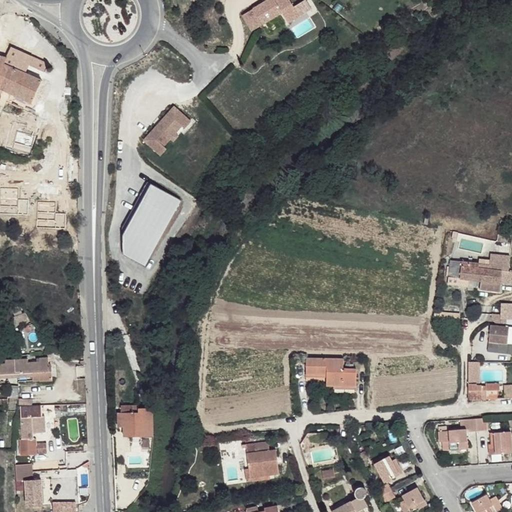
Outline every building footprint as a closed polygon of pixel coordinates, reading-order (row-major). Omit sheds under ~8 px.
[(263,0),(240,14),(250,31),(262,23),(280,12),(285,21),(286,23),(297,16),(288,0),(263,0)] [(13,69),(3,91),(35,106),(45,84),(29,76),(33,68),(36,60),(14,48),(9,58),(6,66),(13,69)] [(2,55),(0,61),(0,107),(3,103),(3,100),(3,98),(3,96),(1,95),(3,91),(13,69),(6,66),(9,58),(2,55)] [(36,60),(33,68),(49,76),(53,68),(36,60)] [(172,106),(142,140),(160,155),(166,148),(163,145),(169,139),(174,133),(180,125),(184,128),(190,121),(172,106)] [(174,133),(169,139),(172,142),(177,136),(174,133)] [(181,204),(151,188),(122,239),(124,259),(147,270),(181,204)] [(497,257),(495,267),(504,269),(505,258),(497,257)] [(459,276),(458,280),(474,281),(475,268),(476,265),(469,264),(469,268),(455,266),(454,275),(459,276)] [(449,265),(447,279),(458,280),(459,276),(454,275),(455,266),(449,265)] [(475,268),(474,281),(490,283),(492,271),(475,268)] [(492,271),(490,283),(500,285),(501,272),(492,271)] [(511,304),(501,304),(501,318),(511,317),(511,304)] [(510,328),(491,328),(491,355),(511,354),(511,345),(510,345),(510,328)] [(306,358),(306,374),(327,374),(327,357),(306,358)] [(327,374),(327,375),(343,376),(344,367),(344,358),(327,357),(327,374)] [(0,374),(48,372),(48,362),(39,362),(27,362),(18,363),(13,363),(4,363),(0,363),(0,374)] [(327,375),(326,386),(355,387),(356,368),(344,367),(343,376),(327,375)] [(503,396),(511,395),(511,382),(503,383),(503,396)] [(465,386),(465,402),(493,401),(493,397),(496,397),(495,390),(472,389),(472,387),(465,386)] [(0,387),(0,416),(8,417),(9,401),(18,401),(19,389),(0,387)] [(23,421),(24,441),(36,441),(36,434),(35,427),(35,419),(44,418),(43,407),(21,409),(23,421)] [(124,426),(124,436),(131,436),(132,443),(141,442),(141,436),(153,436),(153,408),(138,409),(138,413),(117,414),(117,421),(123,421),(124,426)] [(35,427),(36,434),(45,434),(44,426),(35,427)] [(438,435),(438,446),(441,446),(448,446),(449,454),(466,455),(467,433),(468,433),(469,435),(475,435),(475,426),(460,427),(460,434),(438,435)] [(475,435),(475,438),(484,437),(483,426),(475,426),(475,435)] [(488,459),(511,458),(510,437),(494,437),(494,443),(494,449),(489,449),(488,449),(488,459)] [(59,438),(49,440),(50,448),(60,447),(59,438)] [(300,446),(307,452),(311,447),(321,446),(320,438),(307,439),(300,446)] [(23,442),(24,458),(40,456),(39,441),(36,441),(24,441),(23,442)] [(244,454),(246,477),(264,476),(275,474),(273,450),(266,451),(264,443),(243,445),(244,454)] [(373,464),(382,482),(392,478),(389,471),(393,468),(391,462),(388,457),(373,464)] [(389,471),(392,478),(401,473),(394,460),(391,462),(393,468),(389,471)] [(18,468),(20,484),(36,482),(34,466),(18,468)] [(376,489),(381,497),(391,492),(387,484),(376,489)] [(352,497),(353,498),(358,496),(360,499),(362,498),(362,497),(363,495),(363,493),(362,490),(361,488),(359,487),(357,487),(354,488),(352,489),(351,492),(351,494),(351,495),(352,497)] [(402,501),(407,511),(411,511),(424,506),(415,489),(400,497),(402,501)] [(381,497),(383,503),(394,497),(391,492),(381,497)] [(471,505),(475,511),(495,511),(489,500),(487,495),(471,505)] [(359,511),(358,509),(364,506),(360,499),(358,496),(353,498),(329,511),(359,511)] [(489,500),(495,511),(497,511),(501,510),(495,497),(489,500)] [(397,504),(400,511),(407,511),(402,501),(397,504)] [(52,503),(52,511),(76,511),(76,502),(52,503)]
